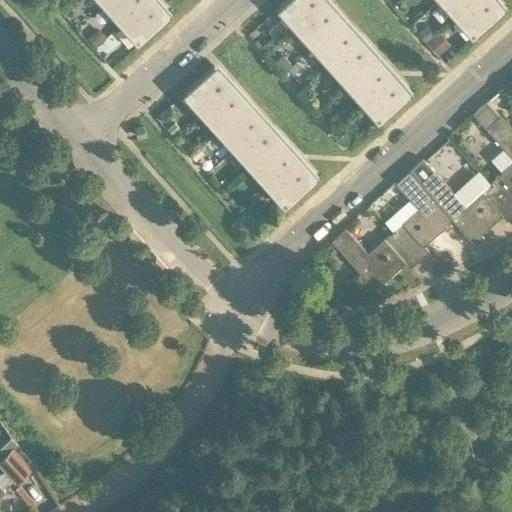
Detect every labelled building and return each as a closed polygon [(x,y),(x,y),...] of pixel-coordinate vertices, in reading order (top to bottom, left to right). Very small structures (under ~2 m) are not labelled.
[(110,0),(107,4),(123,22),(146,0),(110,0)] [(152,0),(146,0),(123,22),(140,41),(167,17),(152,0)] [(297,26),(324,2),(322,0),(287,0),(279,7),(297,26)] [(443,0),(458,16),(475,0),(443,0)] [(492,0),(475,0),(458,16),(475,35),(502,11),(492,0)] [(341,21),(324,2),(297,26),(314,45),(341,21)] [(341,21),(314,45),(330,63),(357,39),(341,21)] [(426,43),(436,35),(426,24),(417,33),(426,43)] [(96,47),(107,37),(99,28),(88,38),(96,47)] [(438,56),(450,44),(439,32),(427,44),(438,56)] [(276,42),(273,38),(263,47),(267,50),(276,42)] [(357,39),(330,63),(347,82),(374,58),(357,39)] [(274,62),(284,72),(292,65),(282,55),(274,62)] [(374,58),(347,82),(364,101),(391,76),(374,58)] [(295,63),(287,70),(292,75),(300,68),(295,63)] [(203,111),(230,87),(213,68),(186,92),(203,111)] [(391,76),(364,101),(381,120),(408,95),(391,76)] [(247,106),(230,87),(203,111),(220,130),(247,106)] [(511,161),(489,182),(511,208),(511,130),(486,101),(472,114),(511,158),(511,161)] [(247,106),(220,130),(236,148),(263,124),(247,106)] [(263,124),(236,148),(253,167),(280,142),(263,124)] [(136,140),(146,138),(143,125),(134,127),(136,140)] [(280,142),(253,167),(270,185),(297,161),(280,142)] [(506,221),(511,215),(511,208),(489,182),(463,205),(422,159),(408,171),(420,183),(452,221),(471,242),(501,215),(506,221)] [(297,161),(270,185),(287,204),(314,180),(297,161)] [(423,246),(452,221),(420,183),(408,171),(394,183),(418,209),(393,232),(419,261),(428,252),(423,246)] [(419,261),(393,232),(368,254),(344,228),(330,241),(374,290),(404,264),(409,269),(419,261)] [(34,465),(10,441),(0,450),(0,465),(15,482),(34,465)]
